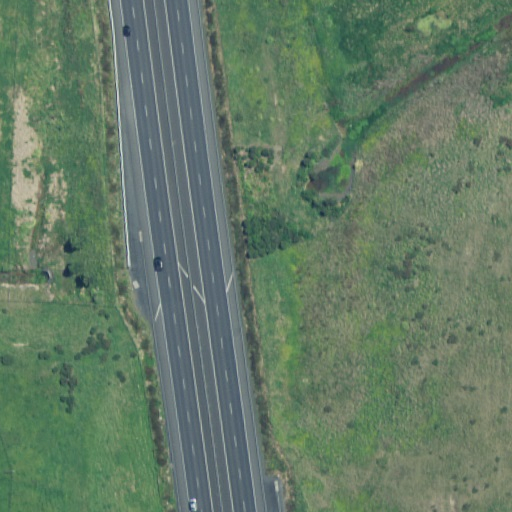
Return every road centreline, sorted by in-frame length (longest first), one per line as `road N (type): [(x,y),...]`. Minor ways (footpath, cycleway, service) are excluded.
road 1 (motorway): [(176,0),(244,511)]
road 2 (motorway): [(199,511),(131,0)]
